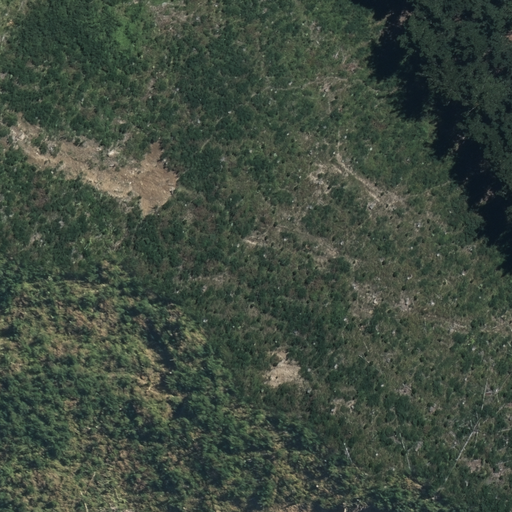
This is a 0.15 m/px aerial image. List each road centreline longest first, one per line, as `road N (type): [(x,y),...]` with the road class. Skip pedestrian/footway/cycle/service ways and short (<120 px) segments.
road 1 (track): [(0,411),(13,334),(0,259)]
road 2 (track): [(0,75),(57,11),(95,0)]
